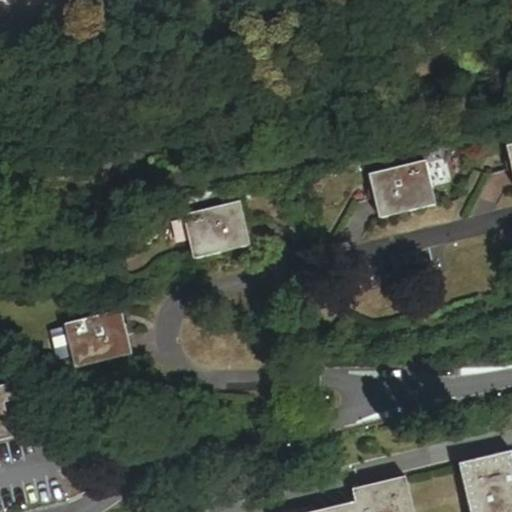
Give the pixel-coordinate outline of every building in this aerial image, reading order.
[(426,161),(369,174),(379,218),(436,206),(426,161)] [(251,247),(241,202),(184,216),(184,218),(169,221),(176,251),(191,247),(194,260),(251,247)] [(123,314),(66,327),(76,372),(133,359),(123,314)] [(0,438),(13,435),(5,401),(19,398),(15,381),(0,384),(0,438)] [(511,511),(511,451),(463,463),(474,511),(511,511)] [(415,511),(406,474),(353,487),(356,500),(304,511),(415,511)]
